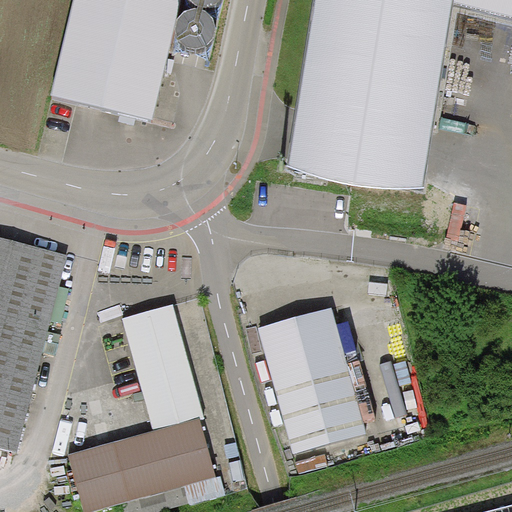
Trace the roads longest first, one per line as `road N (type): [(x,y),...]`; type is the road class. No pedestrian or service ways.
road 1 (unclassified): [(194,220),(278,511)]
road 2 (residential): [(247,0),(218,134),(177,186)]
road 3 (residential): [(177,186),(139,197),(0,169)]
